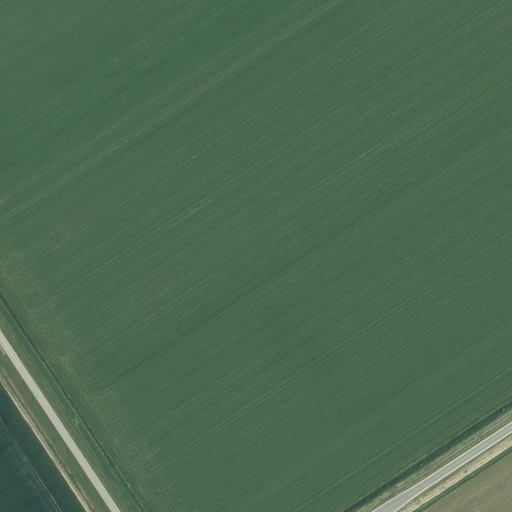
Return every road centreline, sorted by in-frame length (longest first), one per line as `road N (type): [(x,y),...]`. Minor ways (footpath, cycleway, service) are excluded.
road 1 (unclassified): [(114,511),(0,336)]
road 2 (unclassified): [(380,511),(511,423)]
